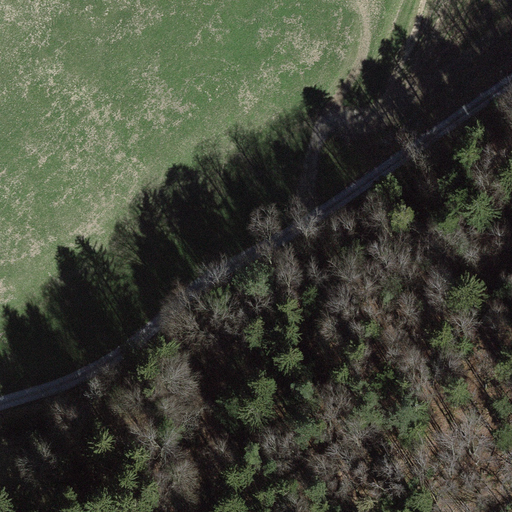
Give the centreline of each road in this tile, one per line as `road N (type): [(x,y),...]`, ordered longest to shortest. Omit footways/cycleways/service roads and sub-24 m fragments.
road 1 (track): [(299,225),(324,126),(411,103),(511,28)]
road 2 (track): [(157,327),(187,371),(212,443),(219,511)]
